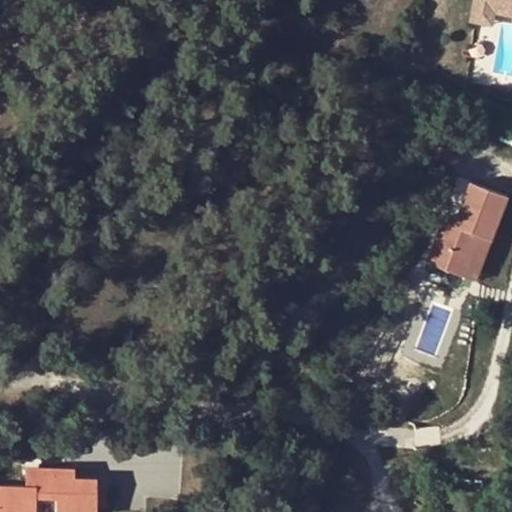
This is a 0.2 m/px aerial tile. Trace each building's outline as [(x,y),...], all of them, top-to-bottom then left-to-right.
[(511,0),(472,0),(470,16),(490,19),(491,8),(511,10),(511,0)] [(484,228),(493,232),(509,192),(471,177),(454,216),(443,213),(426,254),(465,270),(484,228)] [(465,270),(476,275),(493,232),(484,228),(465,270)] [(9,495),(36,496),(54,497),(53,511),(94,511),(95,473),(72,473),(72,464),(8,464),(9,495)] [(36,496),(9,495),(9,506),(36,507),(36,496)]
